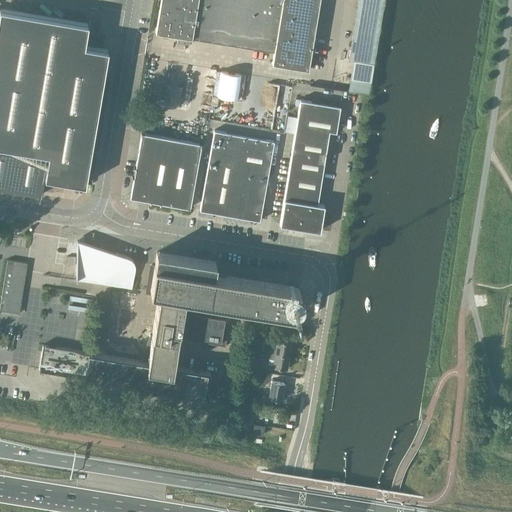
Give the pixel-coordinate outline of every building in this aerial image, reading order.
[(272,64),(308,70),(319,0),(160,0),(156,32),(274,52),(272,64)] [(0,187),(40,194),(40,195),(41,195),(44,177),(85,184),(108,49),(84,45),(88,23),(0,8),(0,187)] [(340,106),(300,100),(280,224),(320,231),(324,206),(324,205),(317,204),(329,131),(336,132),(340,106)] [(214,130),(200,210),(260,221),(274,141),(214,130)] [(159,204),(160,204),(160,203),(190,208),(202,143),(142,133),(136,167),(134,167),(134,168),(135,168),(134,177),(132,177),(134,178),(130,197),(150,201),(150,203),(151,201),(160,203),(159,204)] [(77,247),(76,281),(132,290),(135,269),(135,268),(135,267),(135,266),(135,265),(135,264),(134,263),(134,262),(133,261),(132,261),(132,260),(131,259),(130,259),(129,258),(128,257),(115,253),(115,254),(77,241),(77,247)] [(154,266),(152,265),(149,280),(152,280),(150,291),(159,293),(148,362),(43,345),(39,370),(207,398),(211,372),(173,366),(178,337),(225,345),(230,315),(183,308),(185,297),(295,315),(300,288),(214,274),(216,262),(157,252),(155,265),(155,264),(154,266)] [(8,260),(6,270),(6,271),(0,306),(0,310),(19,313),(27,263),(8,260)] [(257,340),(257,338),(258,335),(258,332),(246,330),(245,339),(257,340)] [(263,351),(270,352),(275,353),(288,355),(289,354),(289,352),(291,342),(277,340),(276,347),(271,346),(264,345),(263,351)] [(288,355),(275,353),(270,352),(263,351),(262,358),(269,359),(274,359),(273,367),(286,369),(288,361),(288,359),(288,355)] [(265,386),(266,380),(266,379),(266,375),(266,374),(256,372),(255,379),(260,379),(259,386),(265,386)] [(267,398),(281,400),(284,383),(270,380),(267,398)] [(253,433),(263,435),(264,426),(254,424),(253,433)]
